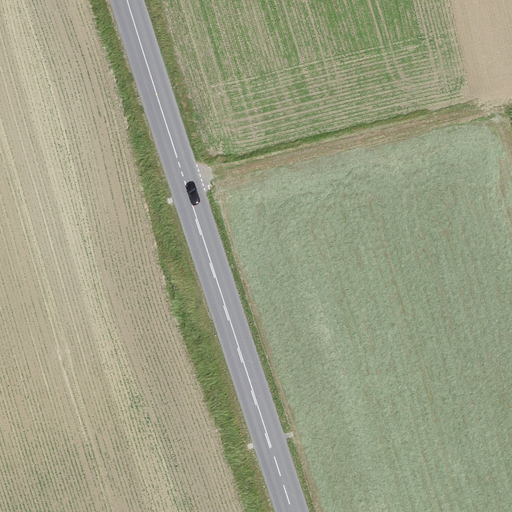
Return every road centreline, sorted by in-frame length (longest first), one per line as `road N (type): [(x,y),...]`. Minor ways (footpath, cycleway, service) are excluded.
road 1 (tertiary): [(291,511),(128,0)]
road 2 (track): [(187,181),(484,113)]
